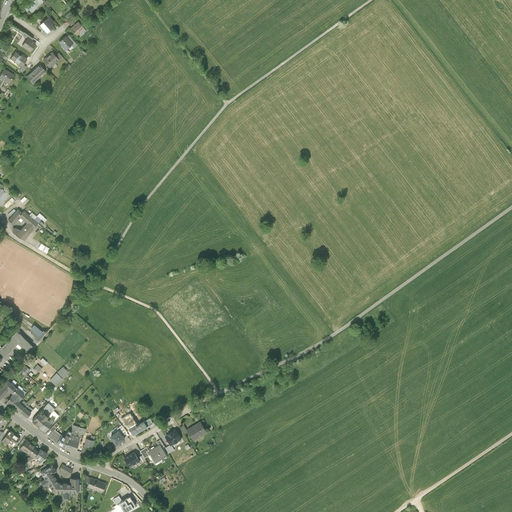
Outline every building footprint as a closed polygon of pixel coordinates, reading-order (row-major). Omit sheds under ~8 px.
[(42,0),(41,0),(31,0),(23,7),(27,11),(29,9),(32,12),(43,2),(42,0)] [(48,16),(39,23),(46,32),(53,26),(51,24),(54,22),(48,16)] [(78,22),(71,29),(77,35),(84,28),(78,22)] [(61,40),(59,42),(65,49),(68,47),(71,45),(72,43),(67,37),(66,36),(61,40)] [(68,36),(67,37),(72,43),(71,45),(74,48),(77,45),(68,36)] [(27,38),(22,45),(30,51),(35,43),(31,40),(27,38)] [(26,58),(15,51),(10,57),(22,65),(22,64),(26,58)] [(52,52),(43,59),(50,67),(58,60),(55,56),(52,52)] [(39,64),(26,75),(32,82),(45,71),(39,64)] [(14,74),(4,69),(0,74),(0,77),(9,82),(14,74)] [(0,208),(3,212),(15,199),(11,196),(0,208)] [(26,223),(22,227),(30,234),(39,224),(30,216),(23,211),(22,212),(18,209),(17,211),(12,217),(9,220),(13,223),(19,217),(26,223)] [(9,215),(12,217),(17,211),(15,209),(9,215)] [(32,213),(30,216),(39,224),(44,217),(40,213),(37,217),(32,213)] [(30,234),(22,227),(21,229),(17,228),(13,228),(14,232),(16,236),(24,242),(30,234)] [(46,253),(49,248),(40,243),(37,248),(46,253)] [(42,332),(34,326),(30,330),(33,332),(31,334),(39,341),(46,334),(43,331),(42,332)] [(31,346),(17,331),(0,348),(0,357),(1,359),(17,343),(26,351),(31,346)] [(23,364),(20,368),(26,373),(29,370),(23,364)] [(63,367),(50,380),(55,385),(68,372),(63,367)] [(0,388),(0,398),(8,390),(13,394),(18,389),(7,380),(0,388)] [(7,401),(13,406),(17,401),(18,402),(24,394),(18,389),(13,394),(7,401)] [(27,404),(24,407),(31,412),(33,410),(28,406),(31,404),(35,400),(32,398),(27,404)] [(13,406),(20,412),(24,407),(21,404),(18,402),(17,401),(13,406)] [(43,409),(41,409),(33,418),(32,421),(36,425),(37,424),(39,426),(53,411),(55,409),(48,403),(43,409)] [(31,412),(27,416),(30,418),(40,407),(38,405),(33,410),(31,412)] [(24,407),(20,412),(26,417),(27,416),(31,412),(24,407)] [(53,411),(39,426),(45,430),(59,416),(53,411)] [(129,426),(135,423),(133,419),(130,415),(122,419),(124,422),(127,423),(129,426)] [(137,425),(140,431),(147,426),(144,421),(137,425)] [(201,421),(187,429),(188,431),(194,440),(207,432),(201,421)] [(49,430),(52,432),(54,430),(58,425),(56,423),(49,430)] [(129,426),(134,434),(140,431),(137,425),(135,423),(129,426)] [(71,433),(64,447),(76,451),(81,434),(84,435),(86,430),(73,425),(72,431),(71,433)] [(117,428),(118,430),(122,435),(127,432),(122,425),(117,428)] [(188,431),(187,429),(184,425),(180,427),(184,434),(188,431)] [(9,430),(6,428),(3,432),(0,436),(0,442),(2,440),(8,431),(9,430)] [(176,429),(166,435),(171,444),(181,438),(176,429)] [(48,436),(57,443),(61,436),(54,430),(52,432),(48,436)] [(122,435),(118,430),(110,436),(116,444),(125,438),(122,435)] [(15,435),(8,431),(2,440),(13,447),(16,442),(19,438),(15,435)] [(64,437),(61,436),(57,443),(64,447),(71,433),(68,431),(64,437)] [(86,439),(84,446),(87,447),(92,448),(94,440),(90,440),(86,439)] [(30,443),(26,440),(20,449),(24,452),(25,452),(31,456),(34,458),(35,456),(39,449),(30,443)] [(159,444),(149,451),(156,461),(166,455),(161,447),(159,444)] [(146,447),(141,451),(143,454),(145,458),(149,455),(146,451),(148,450),(146,447)] [(40,449),(39,449),(35,456),(38,458),(36,461),(39,464),(47,453),(44,451),(40,449)] [(135,452),(125,457),(130,466),(139,460),(138,457),(135,452)] [(143,454),(138,457),(139,460),(141,463),(147,460),(146,459),(145,458),(143,454)] [(35,456),(34,458),(27,463),(32,466),(36,461),(38,458),(35,456)] [(57,471),(52,464),(47,467),(41,471),(40,471),(45,479),(41,482),(44,486),(48,484),(54,492),(63,492),(63,497),(70,497),(70,493),(78,493),(78,492),(78,485),(78,478),(70,478),(70,483),(58,483),(52,474),(57,471)] [(73,470),(62,464),(59,469),(61,470),(60,472),(67,476),(68,474),(70,476),(73,470)] [(89,483),(88,487),(102,492),(106,483),(91,478),(89,483)] [(120,499),(115,503),(119,509),(126,505),(132,500),(128,494),(120,499)] [(135,504),(132,500),(126,505),(128,508),(135,504)]
